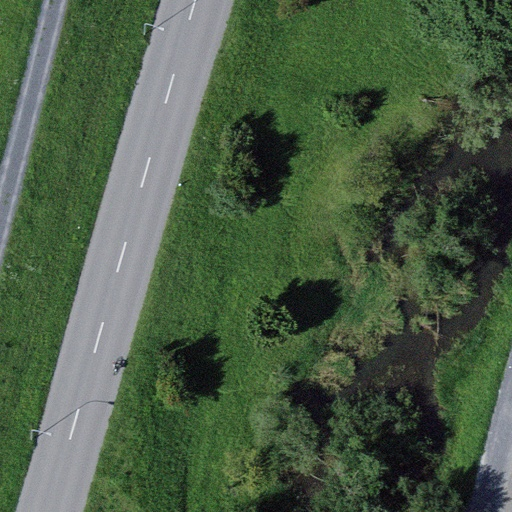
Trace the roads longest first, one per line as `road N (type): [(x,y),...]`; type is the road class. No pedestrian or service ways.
road 1 (residential): [(202,0),(58,511)]
road 2 (track): [(63,0),(0,235)]
